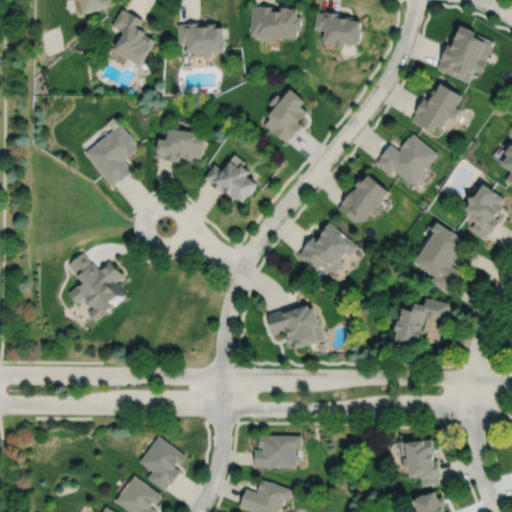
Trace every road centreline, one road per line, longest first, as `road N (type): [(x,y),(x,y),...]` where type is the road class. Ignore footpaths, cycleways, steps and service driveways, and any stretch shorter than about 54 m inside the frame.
road 1 (residential): [(0,404),(511,412)]
road 2 (residential): [(511,378),(0,373)]
road 3 (residential): [(223,408),(225,332),(244,266),(380,93),(416,0)]
road 4 (residential): [(244,266),(209,248),(178,206),(149,210),(147,239),(163,248),(209,248)]
road 5 (residential): [(476,378),(478,453),(497,511)]
